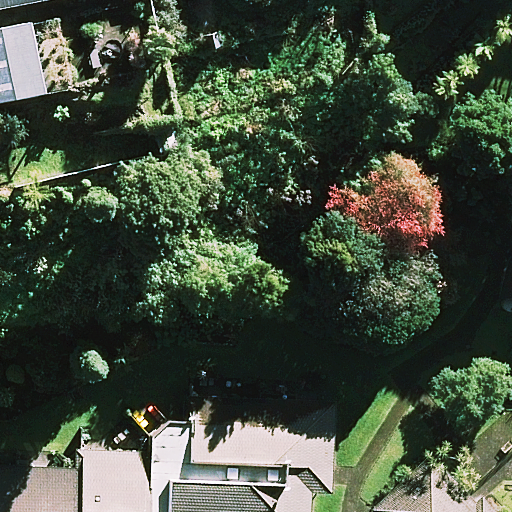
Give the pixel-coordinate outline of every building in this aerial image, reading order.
[(0,0),(0,9),(49,0),(0,0)] [(511,260),(500,295),(511,296),(511,260)] [(333,404),(190,399),(188,467),(284,470),(283,492),(311,493),(330,493),(333,404)] [(147,511),(148,453),(80,451),(80,471),(78,511),(147,511)] [(472,501),(425,451),(363,508),(366,511),(496,511),(479,494),(472,501)] [(78,511),(80,471),(0,468),(0,511),(78,511)] [(283,492),(166,488),(165,511),(309,511),(311,493),(283,492)]
